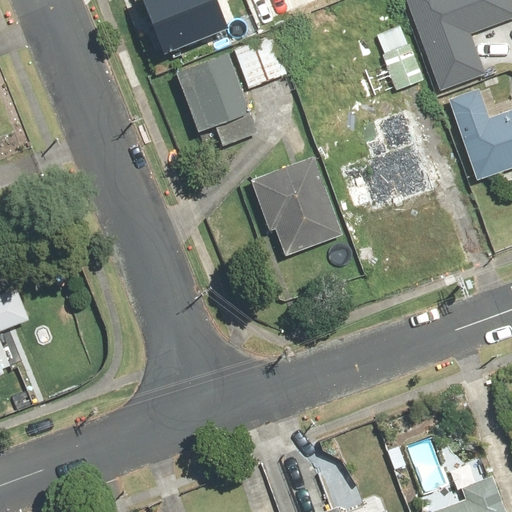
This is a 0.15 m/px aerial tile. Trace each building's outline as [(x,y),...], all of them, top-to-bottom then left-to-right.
[(147,0),(164,45),(226,23),(218,0),(147,0)] [(511,0),(410,0),(409,1),(440,89),(484,74),(472,40),(511,26),(511,0)] [(403,21),(369,33),(380,62),(357,71),(367,99),(423,78),(403,21)] [(276,32),(182,66),(205,129),(218,124),(226,146),(277,128),(262,86),(292,75),(276,32)] [(511,93),(507,79),(449,98),(475,180),(511,168),(511,93)] [(369,203),(373,214),(443,192),(414,100),(363,116),(373,149),(337,160),(353,208),(369,203)] [(319,153),(253,176),(280,253),(345,231),(319,153)] [(21,282),(0,290),(0,373),(11,369),(0,341),(0,333),(36,319),(21,282)] [(511,511),(511,505),(498,469),(417,499),(422,511),(511,511)] [(395,511),(386,487),(318,511),(395,511)]
